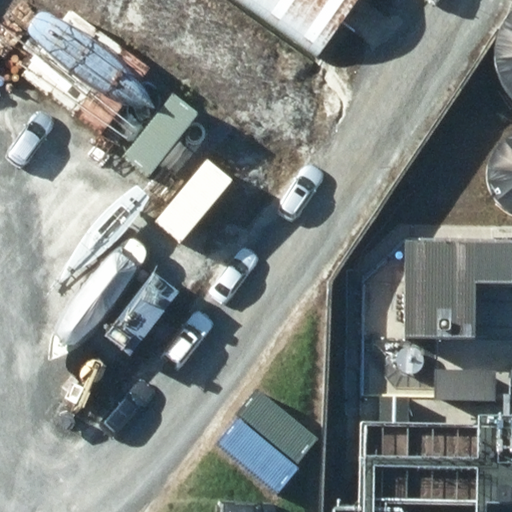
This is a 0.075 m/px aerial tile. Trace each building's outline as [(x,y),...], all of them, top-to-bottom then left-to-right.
[(232,0),(310,55),(348,0),(232,0)] [(170,103),(52,4),(30,30),(47,45),(24,73),(103,140),(99,145),(120,163),(170,103)] [(225,126),(197,103),(147,163),(175,186),(225,126)] [(393,282),(364,282),(373,339),(460,341),(462,284),(501,284),(502,246),(394,243),(393,282)] [(511,397),(459,398),(459,419),(511,419),(511,397)]
